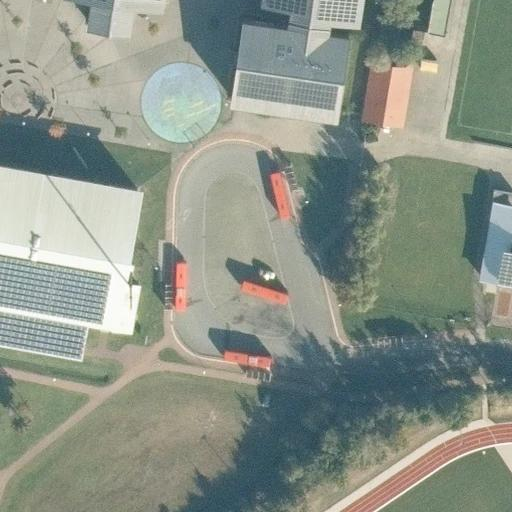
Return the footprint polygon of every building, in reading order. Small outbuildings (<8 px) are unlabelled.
[(88,0),(85,25),(129,31),(133,4),(153,7),(153,0),(280,0),(277,25),(241,20),(230,101),(339,117),(351,35),(332,33),(333,21),(360,25),(363,0),(88,0)] [(433,0),(429,27),(447,30),(451,0),(433,0)] [(420,64),(374,56),(363,116),(409,124),(420,64)] [(147,185),(0,160),(0,344),(82,359),(89,324),(119,328),(147,185)] [(511,203),(496,201),(481,277),(511,282),(511,203)]
